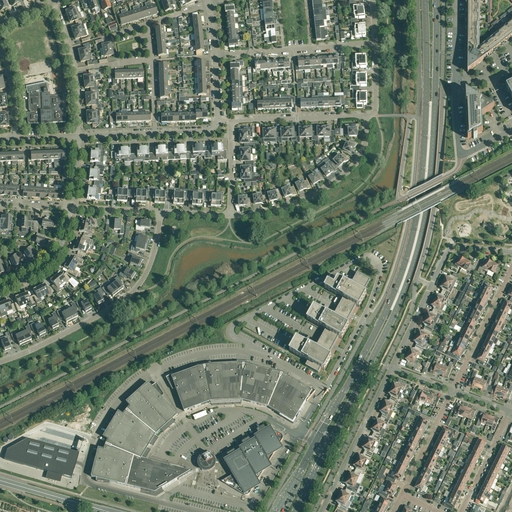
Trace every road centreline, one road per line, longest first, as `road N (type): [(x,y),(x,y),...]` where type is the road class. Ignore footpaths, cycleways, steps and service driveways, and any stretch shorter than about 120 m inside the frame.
road 1 (primary): [(327,446),(397,306),(421,233),(435,0)]
road 2 (primary): [(424,0),(426,93),(412,231),(387,307),(316,440)]
road 3 (unclassified): [(324,388),(371,299),(377,260),(359,260),(233,325),(230,334),(254,353)]
road 4 (residential): [(0,362),(124,300),(149,267),(161,212)]
road 5 (unclassified): [(156,501),(84,479),(102,419),(155,370)]
road 6 (residential): [(230,216),(287,207),(340,178),(364,147),(365,115)]
road 7 (unclassified): [(296,434),(248,411),(219,410),(188,424),(155,370)]
road 8 (residential): [(214,55),(374,43)]
road 9 (residential): [(321,511),(390,368)]
road 10 (residential): [(451,391),(511,266)]
road 11 (residential): [(78,136),(74,67),(54,1)]
road 12 (residential): [(390,368),(450,246)]
road 13 (residential): [(231,120),(365,115)]
road 14 (residential): [(511,129),(459,157),(454,85)]
